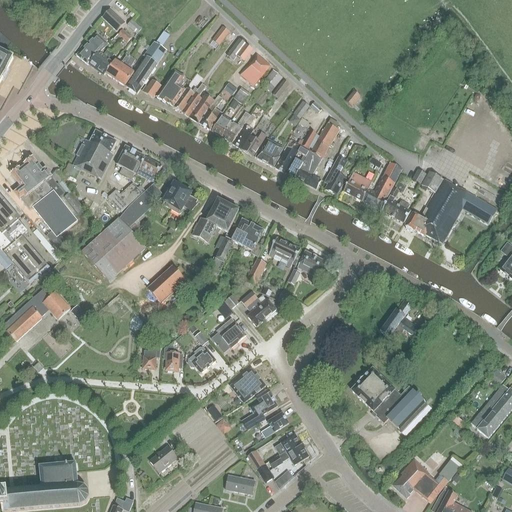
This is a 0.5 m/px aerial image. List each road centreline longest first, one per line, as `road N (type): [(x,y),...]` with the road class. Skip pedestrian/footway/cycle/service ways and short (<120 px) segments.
road 1 (tertiary): [(349,268),(338,247),(81,114),(30,97)]
road 2 (residential): [(380,160),(207,0)]
road 3 (residential): [(117,464),(258,352),(271,350)]
road 4 (residential): [(349,268),(373,265),(511,353)]
road 5 (unknown): [(212,182),(170,248),(128,281)]
road 6 (secondary): [(30,97),(107,0)]
